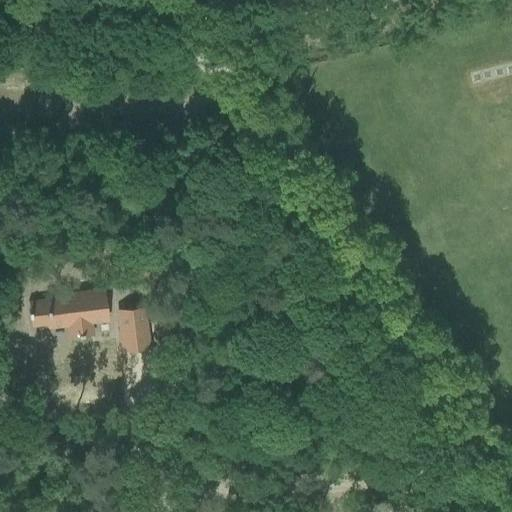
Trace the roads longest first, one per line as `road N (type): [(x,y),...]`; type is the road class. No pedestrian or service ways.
road 1 (unclassified): [(503,511),(201,45)]
road 2 (unclassified): [(443,0),(201,45)]
road 3 (unclassified): [(201,45),(146,45),(0,12)]
